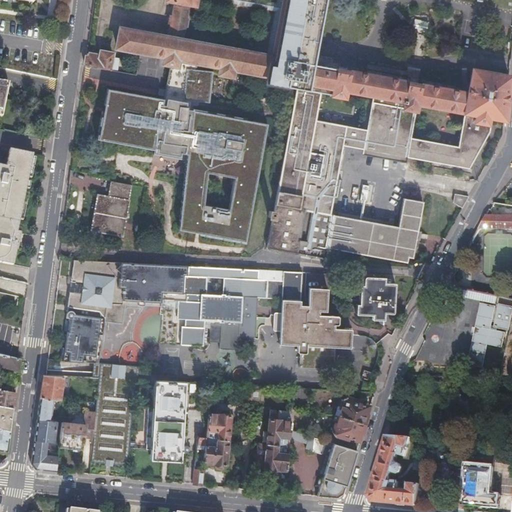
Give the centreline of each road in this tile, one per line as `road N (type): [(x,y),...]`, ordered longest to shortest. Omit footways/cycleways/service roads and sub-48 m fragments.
road 1 (residential): [(82,0),(17,479)]
road 2 (residential): [(511,143),(400,358),(348,511)]
road 3 (residential): [(348,511),(17,479)]
road 4 (unknown): [(511,16),(393,0)]
